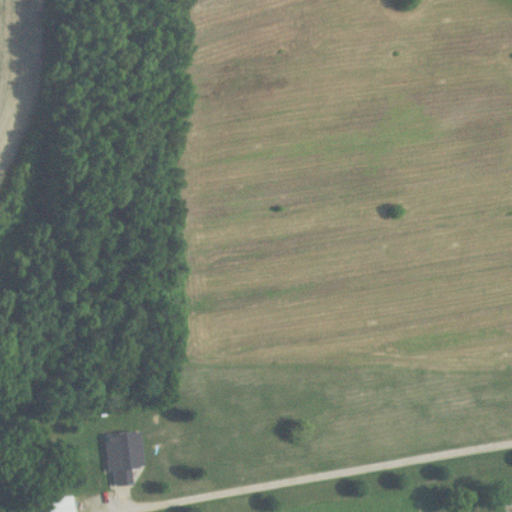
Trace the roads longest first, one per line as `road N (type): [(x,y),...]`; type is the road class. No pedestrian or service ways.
road 1 (residential): [(511,444),(135,510),(111,503)]
road 2 (residential): [(511,150),(272,150)]
